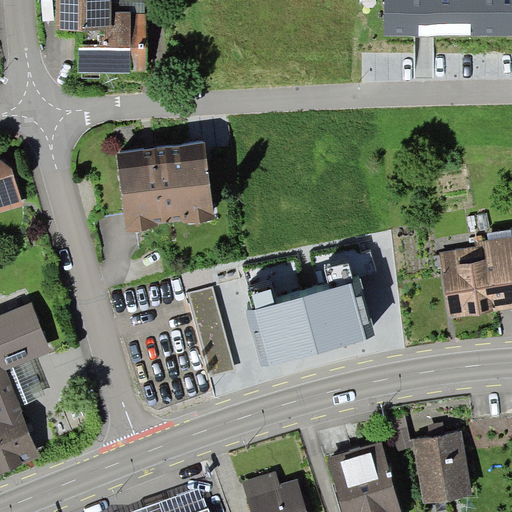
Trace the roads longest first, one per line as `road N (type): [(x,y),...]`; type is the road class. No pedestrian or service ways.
road 1 (residential): [(511,91),(303,94),(43,118)]
road 2 (secondary): [(511,363),(348,386),(137,455)]
road 3 (unclassified): [(137,455),(43,118)]
road 4 (secondary): [(137,455),(0,510)]
